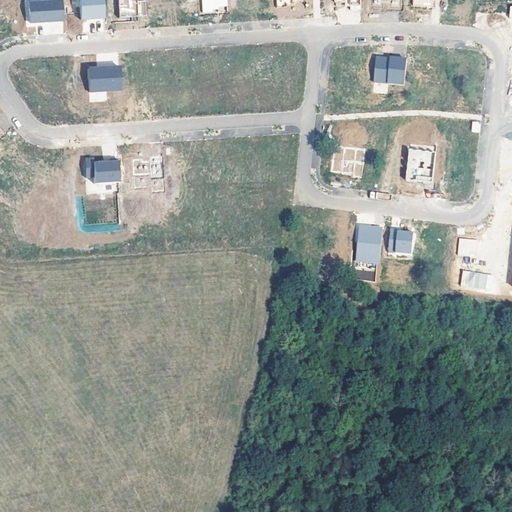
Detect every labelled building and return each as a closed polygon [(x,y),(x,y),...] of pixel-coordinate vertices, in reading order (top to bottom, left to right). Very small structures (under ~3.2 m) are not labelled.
[(0,0),(0,18),(2,17),(5,21),(21,20),(19,0),(0,0)] [(27,0),(29,23),(62,20),(60,0),(27,0)] [(78,0),(80,20),(104,18),(102,0),(78,0)] [(117,0),(119,18),(144,16),(144,1),(136,2),(136,0),(117,0)] [(186,11),(185,0),(156,0),(157,8),(176,7),(176,12),(186,11)] [(218,6),(227,6),(226,0),(201,0),(203,12),(212,12),(212,9),(218,9),(218,6)] [(350,16),(360,17),(360,0),(334,0),(334,9),(345,9),(345,7),(350,7),(350,9),(350,16)] [(400,13),(400,0),(371,0),(371,12),(381,12),(381,9),(389,9),(389,12),(400,13)] [(440,0),(412,0),(412,11),(430,11),(430,5),(440,6),(440,0)] [(63,21),(40,22),(40,34),(64,33),(63,21)] [(389,65),(376,64),(373,88),(404,91),(406,66),(389,64),(389,65)] [(364,105),(368,66),(359,65),(358,70),(343,69),(340,103),(364,105)] [(119,67),(87,69),(88,92),(121,91),(119,67)] [(264,148),(256,148),(258,180),(269,179),(268,171),(284,170),(283,160),(285,159),(284,146),(271,147),(272,150),(264,150),(264,148)] [(250,174),(249,150),(232,151),(232,152),(227,153),(227,151),(215,152),(217,176),(250,174)] [(206,175),(205,152),(189,154),(189,156),(189,157),(184,157),(184,156),(173,157),(174,180),(191,179),(191,176),(206,175)] [(334,152),(331,177),(346,178),(353,179),(352,182),(361,183),(364,155),(334,152)] [(142,159),(133,160),(134,188),(151,187),(152,191),(163,191),(161,157),(149,158),(150,162),(143,162),(142,159)] [(397,188),(400,158),(391,157),(390,160),(372,158),(370,182),(388,184),(387,187),(397,188)] [(434,181),(435,171),(426,170),(427,159),(408,157),(405,188),(417,189),(417,185),(423,186),(422,189),(433,190),(434,181)] [(92,159),(84,159),(85,178),(94,177),(94,184),(119,182),(117,160),(108,160),(108,162),(93,164),(92,159)] [(436,160),(427,159),(426,170),(435,171),(436,160)] [(60,188),(33,190),(34,215),(44,214),(44,211),(61,210),(62,221),(77,221),(74,184),(59,184),(60,188)] [(320,228),(311,226),(311,234),(297,232),(295,257),(318,260),(320,228)] [(351,233),(328,231),(326,251),(350,253),(351,233)] [(356,267),(380,269),(383,235),(374,234),(374,236),(370,236),(371,234),(360,233),(356,267)] [(398,236),(391,236),(389,259),(412,261),(414,240),(398,239),(398,236)] [(478,240),(460,238),(458,254),(470,256),(471,252),(477,252),(478,240)] [(487,291),(490,275),(463,270),(460,286),(487,291)]
